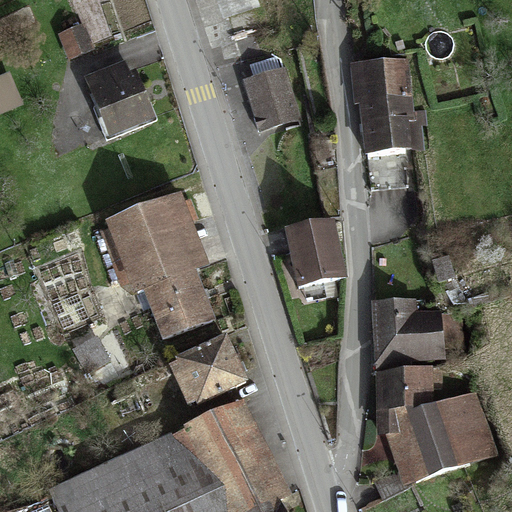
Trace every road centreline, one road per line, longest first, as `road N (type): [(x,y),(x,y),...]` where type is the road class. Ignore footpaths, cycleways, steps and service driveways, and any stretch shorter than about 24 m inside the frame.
road 1 (primary): [(323,484),(169,0)]
road 2 (residential): [(323,484),(345,463),(359,263),(325,0)]
